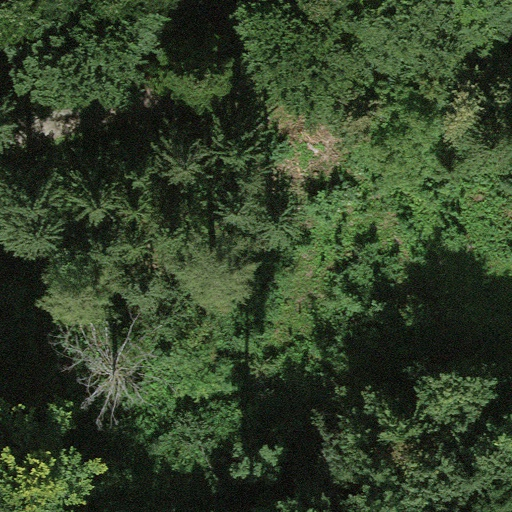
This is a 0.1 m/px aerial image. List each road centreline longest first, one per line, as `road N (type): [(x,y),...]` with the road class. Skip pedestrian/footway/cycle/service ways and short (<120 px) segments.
road 1 (track): [(511,21),(0,137)]
road 2 (track): [(0,53),(176,97)]
